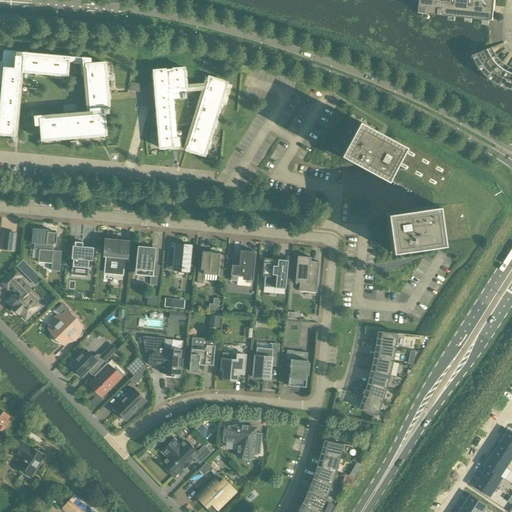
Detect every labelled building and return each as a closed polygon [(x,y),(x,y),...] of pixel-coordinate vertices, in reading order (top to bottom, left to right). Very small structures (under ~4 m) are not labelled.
[(494,0),(420,0),(419,12),(493,20),(494,0)] [(490,53),(488,49),(473,55),(476,61),(480,67),(493,57),(492,57),(490,53)] [(0,101),(16,102),(19,70),(66,74),(68,55),(3,50),(0,81),(0,84),(2,85),(0,101)] [(90,57),(74,56),(73,63),(82,65),(84,96),(88,96),(88,98),(88,97),(92,97),(92,98),(96,98),(96,97),(107,96),(104,62),(90,63),(90,57)] [(488,77),(500,64),(499,65),(496,62),(493,58),(494,57),(493,57),(480,67),(484,72),(488,77)] [(499,85),(508,70),(507,69),(507,70),(503,68),(499,65),(500,64),(488,77),(491,79),(494,81),(497,83),(499,85)] [(183,88),(182,68),(153,70),(159,148),(173,147),(172,137),(174,137),(171,98),(179,98),(184,98),(183,88)] [(511,89),(511,72),(511,73),(507,71),(508,70),(499,85),(506,88),(511,89)] [(209,76),(186,150),(204,156),(227,82),(209,76)] [(130,89),(139,90),(140,84),(131,82),(130,89)] [(108,105),(107,96),(96,97),(96,98),(92,98),(92,97),(88,97),(89,107),(90,106),(106,104),(108,105)] [(16,102),(0,101),(0,104),(0,110),(15,112),(16,102)] [(90,106),(89,107),(90,111),(33,115),(34,125),(40,125),(41,139),(105,134),(103,114),(108,113),(108,105),(106,104),(90,106)] [(15,112),(0,110),(0,133),(13,135),(15,112)] [(356,120),(338,154),(385,180),(404,146),(356,120)] [(437,205),(385,212),(390,251),(443,244),(437,205)] [(59,271),(60,262),(52,261),(53,244),(55,244),(56,233),(47,232),(47,230),(47,232),(42,231),(42,230),(33,230),(33,229),(33,228),(31,243),(32,243),(32,242),(34,242),(34,249),(39,249),(38,262),(39,260),(51,261),(51,263),(52,263),(51,270),(59,271)] [(1,248),(13,250),(15,233),(3,232),(1,248)] [(123,275),(124,257),(127,258),(128,242),(119,241),(119,244),(113,243),(113,240),(104,239),(103,255),(111,256),(109,274),(123,275)] [(93,247),(82,246),(82,242),(74,241),(74,246),(72,245),(71,259),(73,259),(72,266),(88,268),(89,260),(92,261),(93,247)] [(190,248),(187,248),(187,245),(175,244),(175,251),(168,251),(169,247),(168,247),(166,270),(174,270),(174,268),(188,269),(190,248)] [(155,247),(152,247),(152,246),(140,245),(140,246),(137,246),(134,272),(141,273),(141,275),(150,276),(149,285),(156,285),(157,276),(152,276),(155,247)] [(240,250),(238,265),(232,265),(230,281),(237,281),(237,285),(251,286),(255,252),(245,251),(246,250),(240,250)] [(221,276),(223,254),(219,254),(219,253),(202,252),(201,260),(199,260),(196,283),(202,283),(203,274),(221,276)] [(310,257),(297,256),(295,282),(300,283),(299,291),(316,293),(319,262),(318,262),(318,265),(310,264),(310,257)] [(273,259),(263,258),(262,276),(264,277),(263,287),(285,289),(285,284),(286,274),(287,260),(277,259),(277,261),(273,261),(273,259)] [(33,312),(29,308),(37,300),(31,295),(29,297),(20,288),(19,288),(14,283),(22,275),(14,268),(0,282),(7,289),(8,288),(14,294),(7,300),(13,307),(12,308),(18,314),(19,313),(25,319),(33,312)] [(53,328),(50,331),(52,333),(51,334),(52,338),(55,341),(59,342),(60,341),(62,343),(74,331),(75,333),(81,327),(69,314),(70,312),(62,303),(57,308),(56,310),(62,316),(60,318),(59,316),(55,318),(52,321),(51,325),(53,328)] [(213,315),(212,327),(219,327),(220,315),(213,315)] [(397,341),(397,334),(391,333),(391,331),(381,330),(381,338),(379,345),(395,348),(397,341)] [(142,336),(145,352),(150,352),(149,364),(161,366),(160,372),(166,373),(166,376),(174,376),(174,374),(180,374),(182,350),(181,350),(182,340),(142,336)] [(252,377),(253,377),(253,378),(270,379),(271,366),(277,367),(279,344),(270,343),(269,344),(272,344),(271,349),(256,348),(257,342),(256,342),(252,377)] [(117,350),(112,344),(99,356),(105,362),(117,350)] [(206,348),(191,346),(189,371),(197,372),(198,364),(213,366),(215,346),(206,345),(206,348)] [(378,352),(377,359),(393,362),(394,355),(395,348),(379,345),(378,352)] [(70,364),(82,376),(97,361),(85,349),(81,353),(81,352),(74,359),(70,364)] [(308,361),(292,359),(293,351),(287,350),(286,359),(291,359),(288,386),(290,386),(290,384),(303,386),(303,387),(305,387),(306,376),(308,376),(310,364),(307,363),(308,361)] [(244,355),(222,353),(220,370),(223,370),(222,379),(235,380),(236,373),(243,374),(244,355)] [(133,360),(141,368),(144,365),(139,355),(133,360)] [(376,365),(374,372),(390,375),(392,369),(393,362),(377,359),(376,365)] [(89,383),(92,387),(92,389),(92,391),(94,393),(96,393),(98,393),(102,396),(120,378),(120,377),(123,374),(116,367),(113,370),(106,363),(94,376),(95,377),(89,383)] [(146,373),(144,366),(129,380),(134,385),(146,373)] [(372,378),(370,385),(386,389),(388,382),(390,375),(374,372),(372,378)] [(386,389),(370,385),(369,391),(366,397),(382,402),(384,396),(386,389)] [(122,416),(125,420),(145,400),(133,388),(113,408),(117,411),(116,413),(120,417),(122,416)] [(389,396),(386,404),(393,406),(396,399),(389,396)] [(380,409),(382,402),(366,397),(364,404),(362,410),(377,416),(380,409)] [(0,430),(1,431),(8,422),(6,420),(9,416),(0,408),(0,430)] [(224,441),(238,442),(237,456),(252,458),(253,453),(260,454),(262,433),(255,433),(255,428),(247,427),(247,425),(241,425),(241,426),(225,425),(224,441)] [(511,432),(509,430),(503,440),(511,445),(511,432)] [(205,446),(204,445),(197,453),(185,440),(180,445),(174,439),(161,452),(167,457),(163,462),(175,475),(193,457),(199,463),(211,452),(205,446)] [(341,452),(343,445),(336,443),(337,441),(328,439),(326,447),(324,454),(340,459),(341,452)] [(29,446),(28,446),(19,440),(12,452),(22,458),(15,468),(30,477),(44,456),(29,446)] [(511,445),(503,440),(497,448),(511,458),(511,457),(511,445)] [(208,444),(205,446),(211,452),(213,449),(208,444)] [(497,448),(491,458),(506,467),(511,458),(497,448)] [(320,467),(336,472),(338,465),(340,459),(324,454),(322,461),(320,467)] [(491,458),(485,467),(487,468),(500,476),(506,467),(491,458)] [(203,476),(211,467),(206,462),(198,471),(203,476)] [(316,480),(331,485),(333,479),(336,472),(320,467),(318,474),(316,480)] [(487,468),(481,477),(496,487),(502,477),(500,476),(487,468)] [(481,477),(475,486),(490,496),(496,487),(481,477)] [(213,505),(217,509),(235,492),(223,479),(219,483),(214,479),(196,496),(209,509),(213,505)] [(331,485),(316,480),(313,486),(311,492),(326,498),(328,492),(331,485)] [(308,498),(305,505),(320,511),(323,505),(326,498),(311,492),(308,498)] [(85,504),(74,495),(63,507),(64,508),(65,507),(71,511),(95,511),(85,504)] [(471,495),(465,503),(479,511),(482,511),(487,505),(471,495)] [(479,511),(465,503),(460,511),(461,511),(479,511)]
